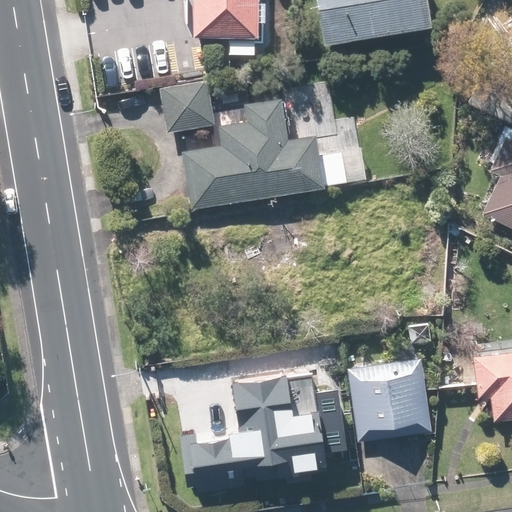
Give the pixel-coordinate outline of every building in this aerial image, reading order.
[(193,0),(193,35),(256,36),(256,0),(193,0)] [(315,0),(321,43),(428,28),(423,0),(315,0)] [(511,37),(491,50),(511,84),(511,37)] [(207,79),(160,86),(166,131),(214,124),(207,79)] [(218,126),(221,144),(179,151),(190,211),(321,188),(312,135),(287,139),(280,96),(230,105),(233,124),(218,126)] [(511,142),(502,138),(487,169),(496,172),(477,213),(511,229),(511,142)] [(266,232),(215,238),(221,280),(211,281),(215,311),(209,312),(212,340),(292,331),(287,294),(274,295),(266,232)] [(511,345),(468,352),(475,397),(488,395),(492,422),(511,419),(511,345)] [(424,359),(343,368),(346,398),(357,397),(362,442),(433,433),(424,359)] [(310,372),(230,379),(234,431),(182,435),(186,491),(319,480),(310,372)]
